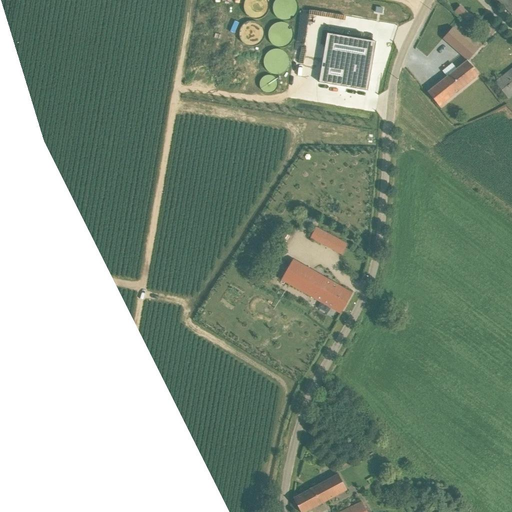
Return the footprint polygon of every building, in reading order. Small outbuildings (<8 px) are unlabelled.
[(511,0),(494,0),(511,16),(511,0)] [(477,51),(452,28),(442,40),(466,61),(456,69),(451,64),(441,72),(446,77),(426,93),(438,107),(439,107),(479,76),(467,62),(477,51)] [(375,43),(327,35),(318,83),(366,91),(375,43)] [(511,68),(494,83),(507,99),(511,95),(511,68)] [(347,244),(316,228),(310,239),(341,256),(347,244)] [(293,260),(280,281),(308,297),(308,296),(340,314),(351,294),(293,260)] [(338,475),(293,499),(299,511),(305,511),(346,491),(338,475)] [(365,511),(361,502),(340,511),(365,511)]
